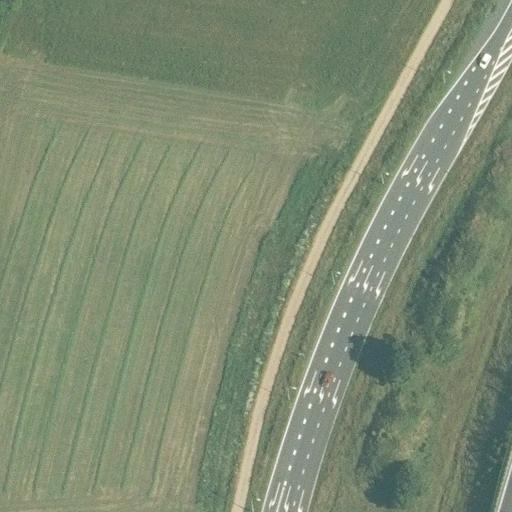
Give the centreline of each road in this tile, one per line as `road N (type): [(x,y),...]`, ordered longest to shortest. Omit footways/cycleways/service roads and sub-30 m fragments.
road 1 (track): [(453,0),(295,288),(237,511)]
road 2 (motorway): [(511,11),(388,235),(343,337),(285,511)]
